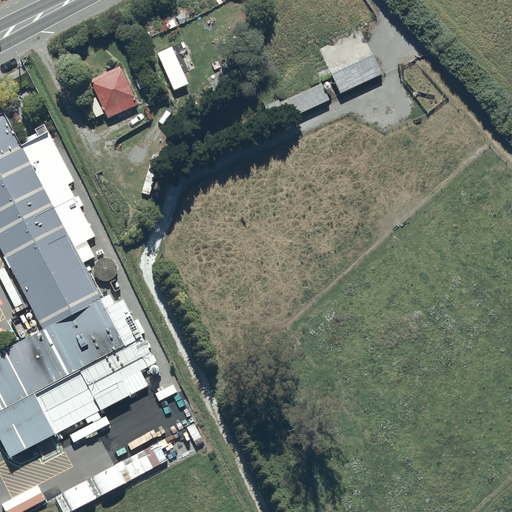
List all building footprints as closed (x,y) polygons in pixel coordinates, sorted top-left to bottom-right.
[(362,0),(353,0),(342,5),(350,25),(369,17),(362,0)] [(271,43),(252,52),(258,64),(277,56),(274,49),(275,49),(273,45),(272,46),(271,43)] [(373,53),(331,72),(341,93),(383,74),(373,53)] [(91,81),(107,116),(138,103),(122,67),(120,68),(119,65),(90,77),(92,81),(91,81)] [(145,74),(135,79),(139,89),(149,84),(145,74)] [(322,82),(280,101),(279,99),(265,105),(269,115),(283,109),(287,118),(329,99),(322,82)] [(21,144),(3,110),(0,112),(0,247),(33,309),(43,328),(101,298),(82,262),(21,144)] [(34,137),(21,144),(82,262),(94,255),(86,239),(95,235),(68,184),(74,180),(48,130),(34,137)] [(109,144),(103,146),(109,157),(125,150),(120,141),(110,146),(109,144)] [(96,276),(98,279),(102,281),(105,281),(109,281),(112,279),(115,277),(117,273),(117,269),(116,266),(114,262),(111,260),(108,259),(104,259),(101,260),(98,262),(96,265),(95,268),(95,272),(96,276)] [(101,298),(125,344),(142,335),(141,333),(145,331),(138,317),(134,318),(123,297),(114,301),(110,293),(101,298)] [(125,344),(101,298),(43,328),(0,349),(0,438),(9,456),(54,433),(33,391),(125,344)] [(125,344),(33,391),(54,433),(130,394),(128,391),(137,386),(131,374),(156,361),(142,335),(125,344)] [(151,372),(152,373),(153,373),(154,373),(156,373),(157,372),(158,371),(158,370),(158,369),(158,367),(157,366),(156,365),(155,365),(153,365),(152,366),(151,367),(150,368),(150,369),(150,370),(151,372)] [(191,409),(176,380),(160,389),(164,397),(162,398),(165,404),(166,403),(169,410),(168,410),(172,418),(191,409)] [(84,454),(93,472),(166,438),(161,427),(165,425),(162,418),(158,420),(158,421),(151,424),(150,423),(84,454)]
